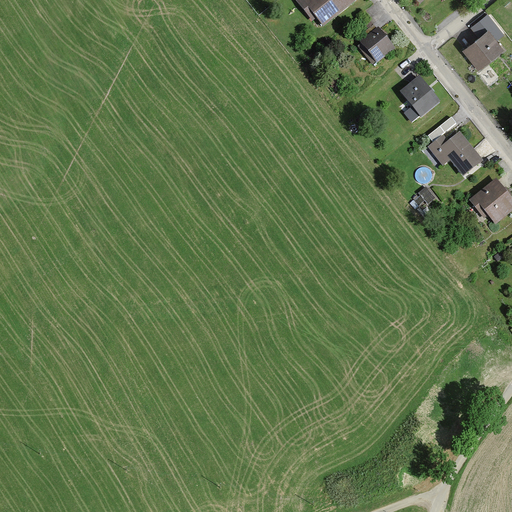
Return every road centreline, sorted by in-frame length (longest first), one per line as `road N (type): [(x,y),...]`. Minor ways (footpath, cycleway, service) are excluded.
road 1 (track): [(434,511),(457,464),(511,389)]
road 2 (residential): [(425,56),(511,161)]
